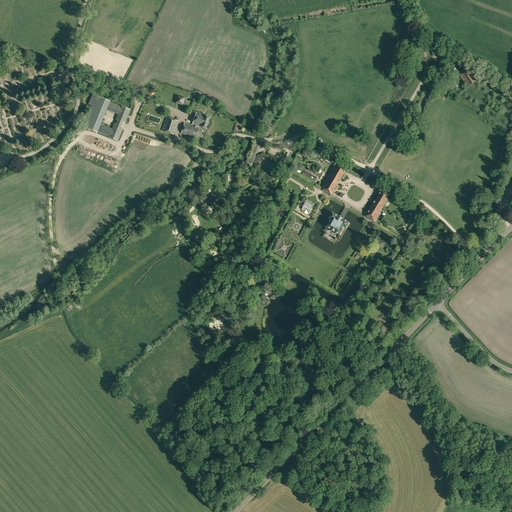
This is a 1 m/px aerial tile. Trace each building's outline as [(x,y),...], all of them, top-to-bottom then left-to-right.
[(477,79),(468,67),(459,74),(467,86),(477,79)] [(91,105),(82,126),(97,133),(97,132),(109,137),(108,137),(117,141),(123,127),(121,126),(122,123),(124,124),(130,110),(121,106),(110,102),(92,94),(88,104),(91,105)] [(209,117),(196,113),(192,124),(197,125),(197,127),(184,123),(181,133),(196,138),(200,128),(199,128),(200,126),(206,128),(209,117)] [(171,134),(173,135),(178,121),(166,117),(161,131),(164,132),(171,135),(171,134)] [(262,144),(256,141),(250,153),(245,163),(251,166),(253,164),(256,157),(255,157),(257,153),(258,153),(262,144)] [(331,195),(347,168),(337,162),(321,189),(331,195)] [(375,203),(383,208),(391,194),(383,189),(375,203)] [(314,207),(306,202),(302,210),(303,211),(303,212),(307,214),(307,213),(309,214),(314,207)] [(383,208),(375,203),(366,216),(376,222),(381,214),(379,213),(383,208)] [(347,228),(350,223),(343,219),(340,217),(333,213),(330,218),(332,219),(327,227),(340,235),(345,227),(347,228)]
